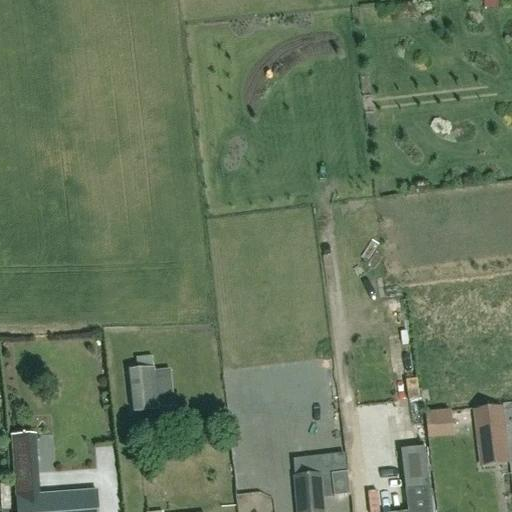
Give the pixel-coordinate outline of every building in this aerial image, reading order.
[(160,413),(158,398),(173,396),(171,371),(156,372),(155,370),(153,370),(152,358),(136,359),(137,372),(129,373),(134,415),(160,413)] [(453,408),(428,409),(429,435),(455,433),(453,408)] [(503,408),(473,412),(480,469),(510,466),(503,408)] [(36,435),(15,436),(15,452),(36,451),(36,435)] [(427,486),(426,446),(403,447),(405,487),(427,486)] [(334,499),(350,497),(347,474),(331,476),(334,499)] [(297,511),(323,511),(320,476),(294,478),(297,511)] [(24,499),(17,499),(17,511),(98,511),(97,494),(96,494),(95,477),(92,477),(49,480),(23,482),(24,499)] [(485,503),(484,481),(463,482),(464,504),(485,503)] [(431,511),(428,486),(404,489),(407,511),(431,511)]
